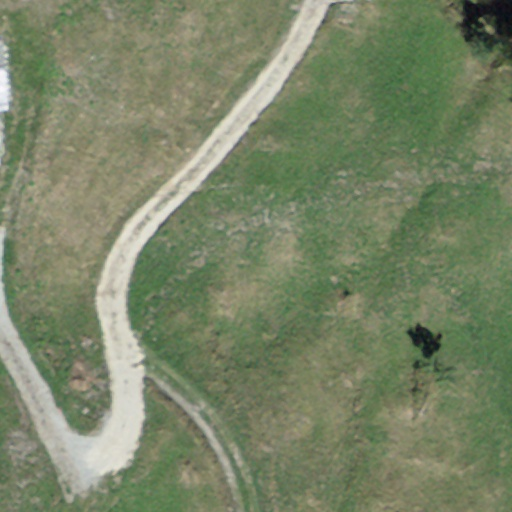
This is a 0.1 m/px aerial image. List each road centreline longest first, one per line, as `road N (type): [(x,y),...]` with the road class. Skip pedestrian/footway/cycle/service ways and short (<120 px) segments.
road 1 (track): [(314,0),(279,63),(117,263),(110,309),(125,413),(110,445),(90,454)]
road 2 (track): [(247,511),(201,406),(160,371),(120,354)]
road 3 (track): [(90,454),(72,450),(50,427),(0,326)]
